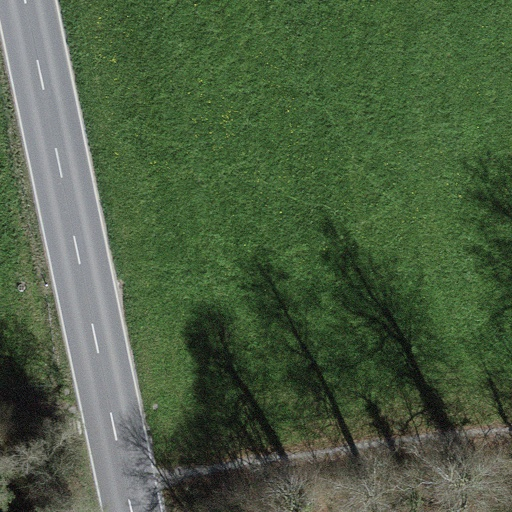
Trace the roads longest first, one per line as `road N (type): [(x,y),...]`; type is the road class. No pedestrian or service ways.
road 1 (tertiary): [(19,0),(129,511)]
road 2 (track): [(124,488),(511,439)]
